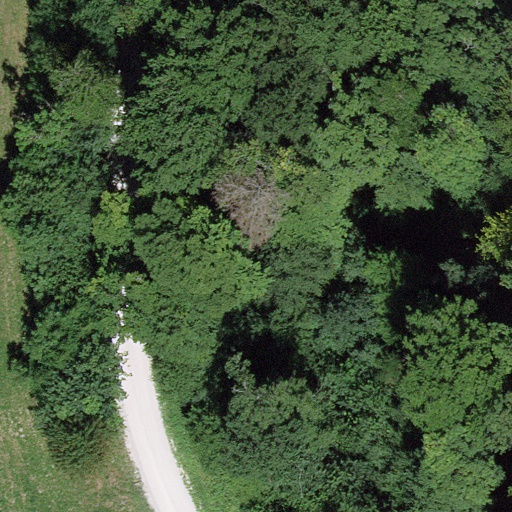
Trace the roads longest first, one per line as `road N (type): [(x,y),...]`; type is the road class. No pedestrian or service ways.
road 1 (track): [(175,511),(135,404),(124,317),(133,0)]
road 2 (track): [(123,208),(158,121),(190,0)]
